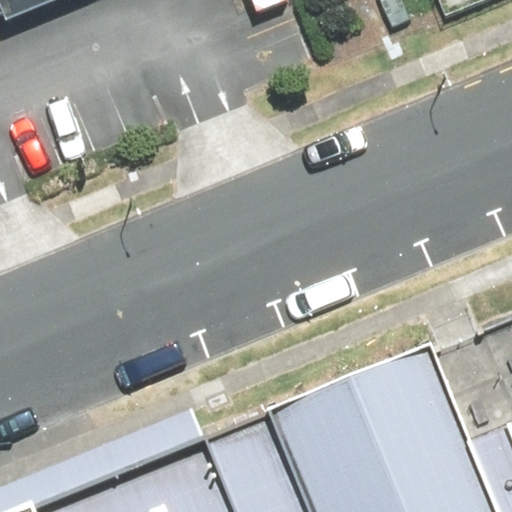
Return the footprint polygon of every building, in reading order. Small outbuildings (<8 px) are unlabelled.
[(0,0),(0,36),(86,0),(0,0)] [(407,0),(414,15),(452,0),(407,0)] [(429,349),(212,440),(241,511),(497,511),(469,443),(429,349)] [(40,511),(44,511),(212,440),(197,398),(0,478),(0,511),(40,511)] [(511,511),(511,425),(469,443),(497,511),(511,511)] [(44,511),(241,511),(212,440),(44,511)]
